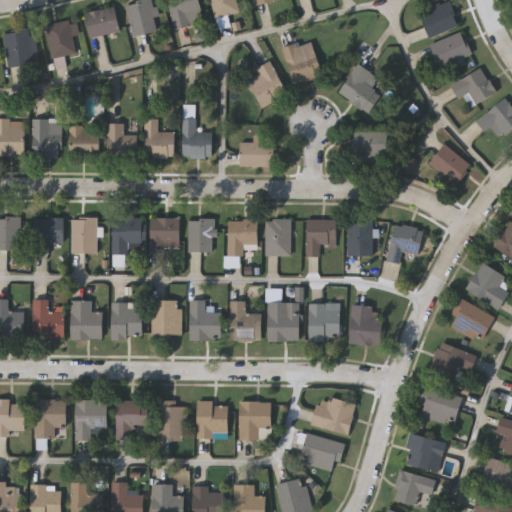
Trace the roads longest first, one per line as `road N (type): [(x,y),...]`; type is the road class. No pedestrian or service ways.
road 1 (residential): [(0,186),(402,192),(475,223)]
road 2 (residential): [(0,370),(308,373),(399,385)]
road 3 (residential): [(511,176),(475,223),(432,303),(356,511)]
